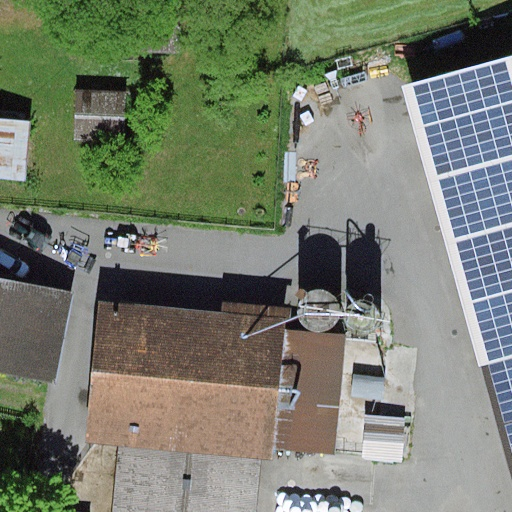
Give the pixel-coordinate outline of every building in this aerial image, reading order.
[(511,54),(406,84),(511,469),(511,54)] [(146,89),(94,88),(93,138),(145,138),(146,89)] [(45,119),(0,117),(0,177),(42,180),(45,119)] [(71,284),(0,268),(0,359),(52,371),(71,284)] [(342,320),(137,309),(125,511),(265,511),(269,460),(334,464),(342,320)]
